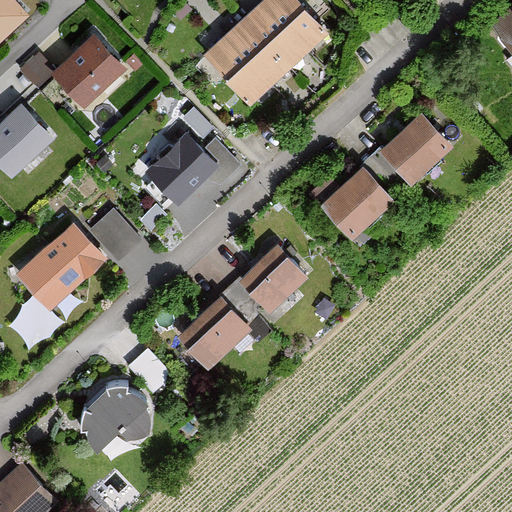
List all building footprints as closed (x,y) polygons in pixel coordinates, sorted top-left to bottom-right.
[(10,0),(0,0),(0,36),(24,14),(10,0)] [(293,0),(260,0),(202,54),(247,102),(323,31),(293,0)] [(511,6),(485,28),(511,62),(511,6)] [(90,30),(45,73),(80,109),(125,66),(90,30)] [(17,102),(0,116),(0,168),(5,174),(48,137),(17,102)] [(415,108),(314,202),(348,238),(449,144),(415,108)] [(177,125),(138,160),(173,199),(212,164),(177,125)] [(113,206),(91,230),(114,252),(137,228),(113,206)] [(69,222),(13,272),(45,306),(100,256),(69,222)] [(273,240),(174,334),(207,367),(305,273),(273,240)] [(171,373),(147,349),(128,367),(152,392),(171,373)] [(77,408),(74,435),(109,462),(137,448),(149,438),(154,410),(127,383),(77,408)] [(0,511),(47,511),(56,504),(19,462),(0,479),(0,511)]
